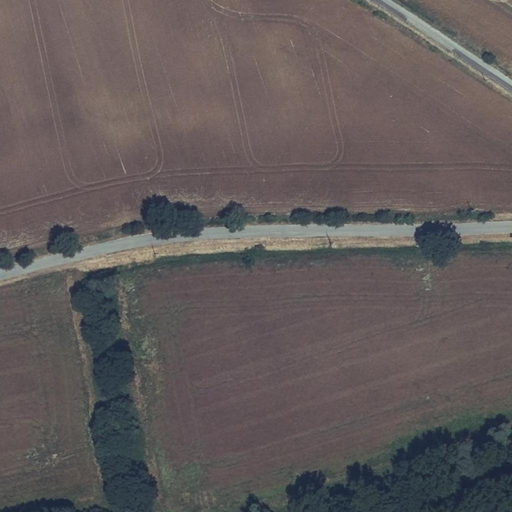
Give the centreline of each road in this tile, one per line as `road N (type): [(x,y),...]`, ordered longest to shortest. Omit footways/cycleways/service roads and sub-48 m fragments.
road 1 (tertiary): [(511,225),(164,235),(0,273)]
road 2 (tertiary): [(511,81),(387,0)]
